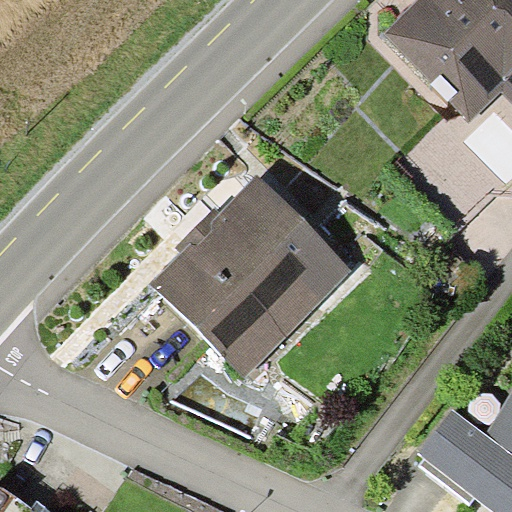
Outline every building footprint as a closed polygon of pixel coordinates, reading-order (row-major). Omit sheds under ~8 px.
[(511,0),(433,0),(393,39),(478,127),(502,103),(511,113),(511,0)] [(370,279),(264,185),(161,292),(257,386),(370,279)] [(511,388),(485,436),(505,448),(511,451),(511,388)] [(485,436),(453,410),(417,453),(425,457),(420,464),(468,506),(475,497),(495,511),(511,511),(511,453),(505,448),(485,436)] [(0,511),(29,511),(4,494),(0,500),(0,511)]
